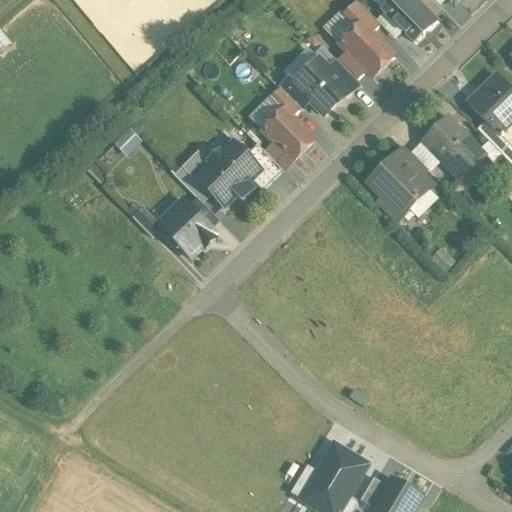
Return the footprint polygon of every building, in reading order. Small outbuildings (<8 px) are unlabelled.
[(372,0),(371,1),(382,13),(391,4),(390,3),(392,0),(372,0)] [(413,0),(392,0),(390,3),(391,4),(382,13),(413,44),(422,35),(423,37),(436,24),(432,19),(413,0)] [(442,10),(431,0),(413,0),(432,19),(442,10)] [(363,27),(372,37),(380,29),(358,5),(344,18),(357,32),(363,27)] [(357,32),(341,47),(348,55),(367,75),(372,81),(395,61),(372,37),(363,27),(357,32)] [(357,85),(367,75),(348,55),(338,64),(357,85)] [(329,72),(319,62),(294,86),(293,87),(309,104),(324,119),(335,109),(338,108),(351,95),(348,92),(329,72)] [(357,85),(338,64),(329,72),(348,92),(357,85)] [(511,125),(511,95),(495,78),(467,106),(498,139),(511,125)] [(290,81),(280,91),(301,112),(309,104),(293,87),(294,86),(290,81)] [(301,112),(280,91),(270,100),(283,114),(284,112),(292,120),(301,112)] [(283,114),(262,134),(274,146),(292,164),(292,165),(314,143),(292,120),(284,112),(283,114)] [(478,152),(446,119),(420,145),(459,184),(485,159),(484,158),(478,152)] [(126,156),(142,143),(132,130),(115,143),(126,156)] [(487,143),(478,152),(484,158),(493,149),(487,143)] [(247,158),(233,144),(222,155),(220,153),(207,165),(211,169),(197,183),(224,211),(237,199),(242,204),(254,192),(249,186),(253,183),(262,174),(247,158)] [(292,164),(274,146),(264,155),(283,174),(292,164)] [(264,155),(257,148),(247,158),(262,174),(253,183),(263,193),(283,174),(264,155)] [(426,171),(407,153),(399,161),(417,180),(426,171)] [(399,161),(395,158),(367,186),(383,202),(387,198),(405,216),(429,192),(417,180),(399,161)] [(219,224),(198,201),(189,210),(211,232),(219,224)] [(189,210),(183,203),(159,227),(157,228),(160,232),(173,245),(174,244),(191,261),(204,249),(205,250),(214,241),(213,240),(216,237),(211,232),(189,210)] [(143,211),(133,221),(152,240),(160,232),(157,228),(159,227),(143,211)] [(367,468),(335,449),(319,476),(303,503),(318,511),(341,511),(349,499),(367,468)] [(308,469),(292,496),(303,503),(319,476),(308,469)] [(357,511),(374,511),(388,490),(375,482),(362,502),(357,511)] [(415,511),(422,502),(392,484),(388,490),(374,511),(415,511)] [(349,499),(341,511),(355,511),(360,506),(349,499)]
